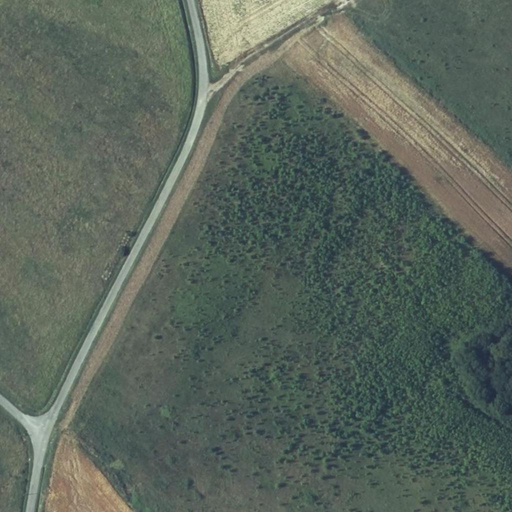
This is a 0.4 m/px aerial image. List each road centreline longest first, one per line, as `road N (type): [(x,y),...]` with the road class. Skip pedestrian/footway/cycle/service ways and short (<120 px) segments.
road 1 (tertiary): [(190,0),(203,68),(200,108),(45,431)]
road 2 (track): [(203,89),(346,0)]
